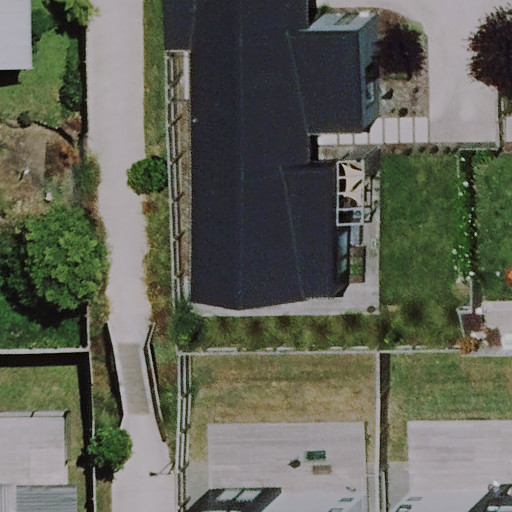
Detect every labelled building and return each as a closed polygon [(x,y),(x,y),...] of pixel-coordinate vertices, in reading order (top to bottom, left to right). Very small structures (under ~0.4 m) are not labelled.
[(0,0),(0,71),(15,72),(16,0),(0,0)] [(402,0),(287,0),(284,106),(399,110),(402,0)] [(511,0),(491,0),(492,18),(511,18),(511,0)] [(375,511),(375,472),(221,473),(221,511),(375,511)] [(511,511),(511,474),(418,475),(418,511),(511,511)] [(0,493),(0,511),(90,511),(90,493),(0,493)]
